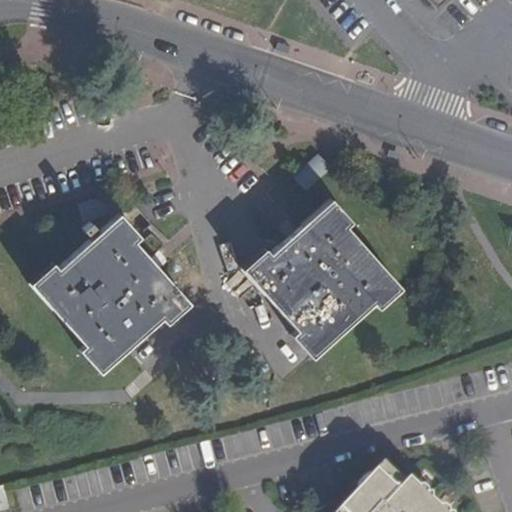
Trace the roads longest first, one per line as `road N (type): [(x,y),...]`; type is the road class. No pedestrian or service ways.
road 1 (residential): [(511,166),(206,54),(30,0)]
road 2 (unclassified): [(88,511),(511,407)]
